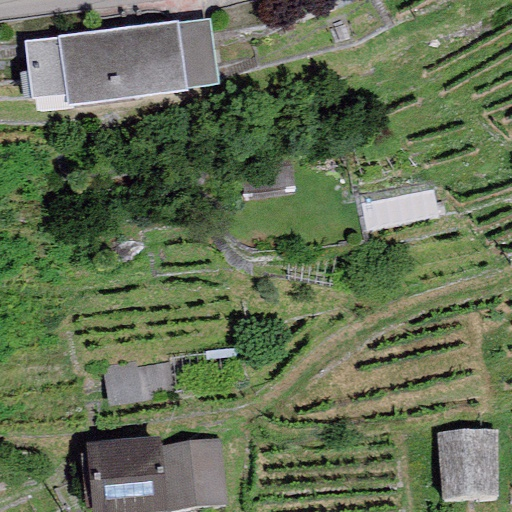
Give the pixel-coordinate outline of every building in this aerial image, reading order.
[(57,38),(23,43),(30,99),(65,95),(67,106),(185,91),(185,89),(217,85),(209,20),(178,25),(178,21),(57,37),(57,38)] [(434,194),(361,206),(364,232),(440,222),(434,194)] [(166,363),(102,370),(106,406),(170,400),(166,363)] [(436,434),(440,499),(496,497),(497,430),(436,434)] [(157,436),(84,443),(90,511),(163,511),(164,511),(158,446),(157,436)] [(219,440),(158,446),(164,511),(225,505),(219,440)]
